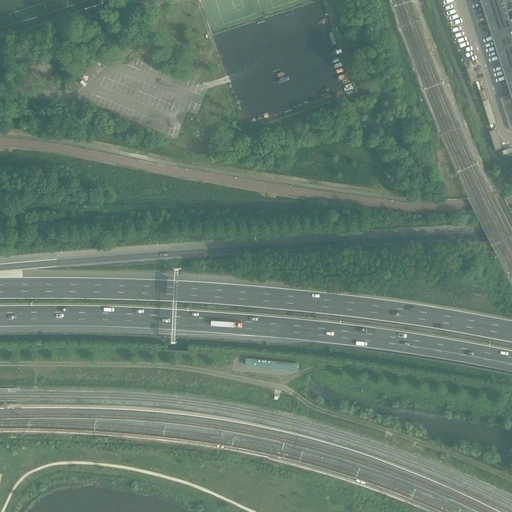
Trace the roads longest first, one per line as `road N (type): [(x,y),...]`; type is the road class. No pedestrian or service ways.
road 1 (motorway): [(511,333),(325,303),(0,288)]
road 2 (motorway): [(0,317),(323,332),(511,361)]
road 3 (motorway): [(511,233),(0,269)]
road 4 (unknown): [(462,0),(511,133)]
